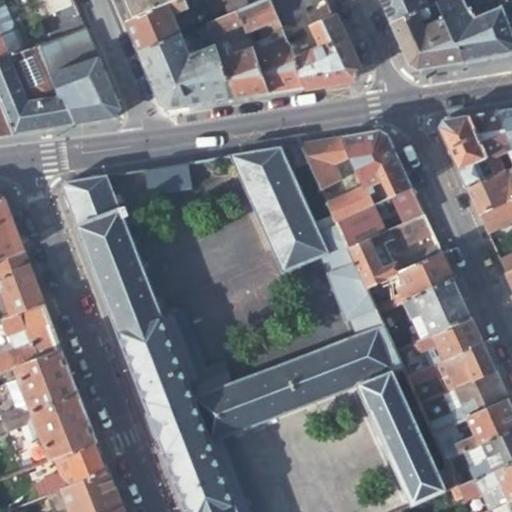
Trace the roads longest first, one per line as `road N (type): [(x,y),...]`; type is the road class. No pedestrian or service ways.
road 1 (residential): [(20,164),(148,511)]
road 2 (residential): [(394,99),(511,360)]
road 3 (secondary): [(148,139),(394,99)]
road 4 (residential): [(148,139),(90,0)]
road 5 (secondary): [(20,164),(148,139)]
